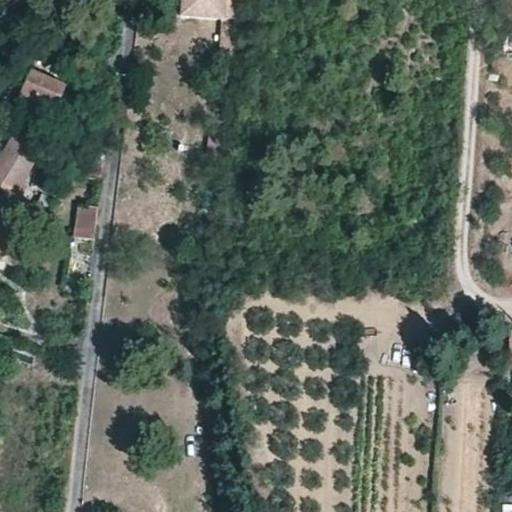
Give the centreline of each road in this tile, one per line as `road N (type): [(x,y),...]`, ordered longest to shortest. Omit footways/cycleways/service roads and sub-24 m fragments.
road 1 (residential): [(73,511),(133,0)]
road 2 (track): [(473,0),(460,271),(467,288),(511,300)]
